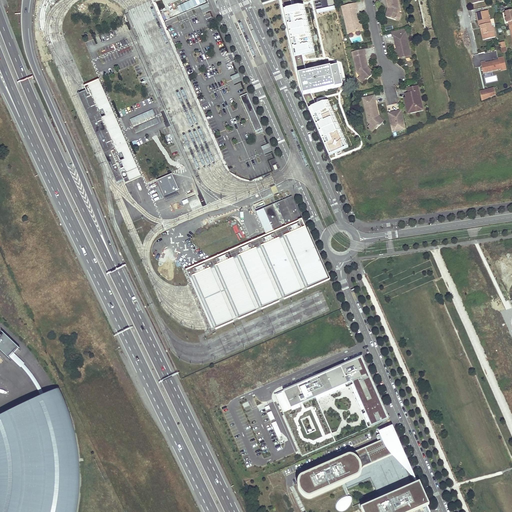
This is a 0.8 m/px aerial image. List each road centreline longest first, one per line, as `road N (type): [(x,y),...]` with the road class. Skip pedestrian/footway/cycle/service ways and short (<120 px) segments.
road 1 (trunk): [(28,130),(212,511)]
road 2 (trunk): [(113,262),(34,67),(27,0)]
road 3 (trunk): [(231,511),(113,262)]
road 4 (residential): [(341,259),(342,281),(442,511)]
road 5 (trunk): [(113,262),(61,165),(0,18)]
road 6 (unclassified): [(255,81),(323,240)]
road 7 (residential): [(357,239),(511,217)]
road 8 (unclassified): [(342,225),(287,96)]
